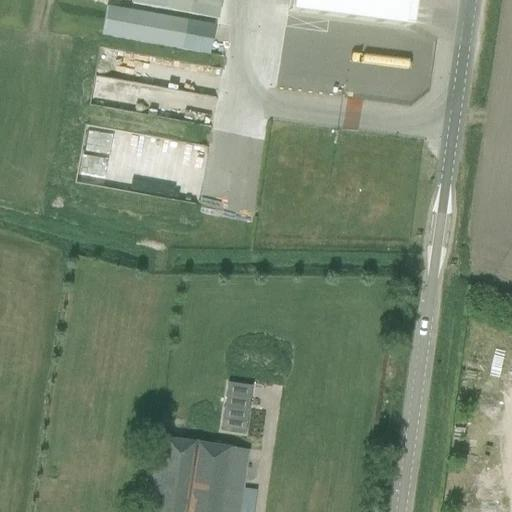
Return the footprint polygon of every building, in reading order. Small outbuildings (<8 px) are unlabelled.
[(219,0),(130,0),(130,4),(216,20),(219,0)] [(288,0),(287,12),(405,28),(409,0),(288,0)] [(377,42),(376,53),(396,53),(397,29),(386,29),(386,43),(377,42)] [(78,107),(195,122),(198,95),(144,88),(148,58),(85,50),(78,107)] [(187,70),(185,91),(199,92),(200,71),(187,70)] [(219,432),(243,436),(251,387),(226,383),(219,432)] [(298,441),(318,442),(318,434),(298,433),(298,441)] [(146,511),(238,511),(247,451),(157,438),(146,511)]
